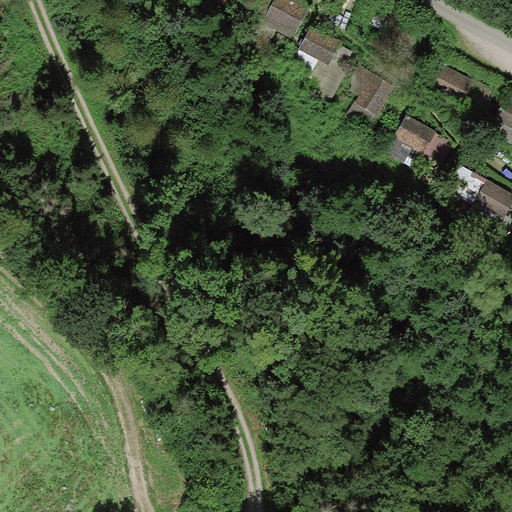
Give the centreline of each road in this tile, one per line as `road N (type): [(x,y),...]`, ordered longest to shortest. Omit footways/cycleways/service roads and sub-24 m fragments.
road 1 (track): [(249,511),(254,483),(234,401),(133,220),(32,0)]
road 2 (track): [(0,265),(105,373),(126,430),(141,511)]
